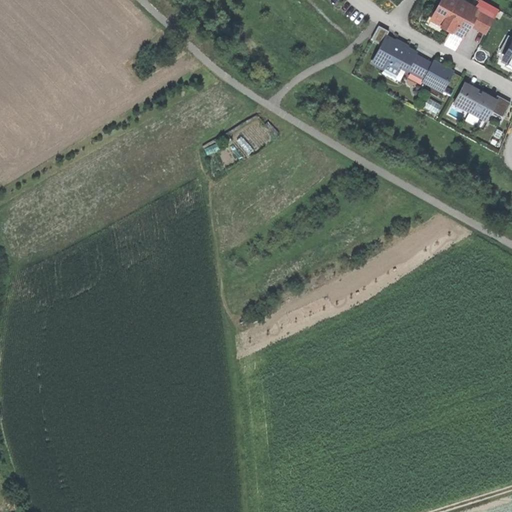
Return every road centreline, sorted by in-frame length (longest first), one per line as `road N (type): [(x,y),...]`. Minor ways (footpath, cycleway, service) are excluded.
road 1 (track): [(205,180),(247,511)]
road 2 (residential): [(359,0),(511,95)]
